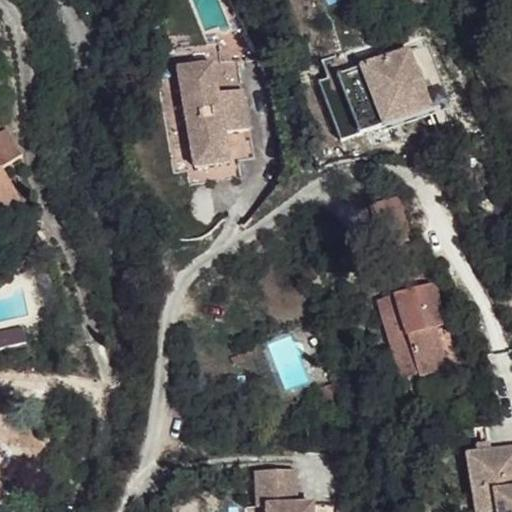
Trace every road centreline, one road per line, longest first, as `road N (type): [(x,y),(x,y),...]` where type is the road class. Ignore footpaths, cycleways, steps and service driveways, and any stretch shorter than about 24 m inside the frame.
road 1 (unknown): [(114,303),(326,193),(372,175),(400,175),(426,189),(451,235),(511,387)]
road 2 (unclassified): [(79,511),(118,337),(110,263),(85,172),(79,56),(54,0)]
